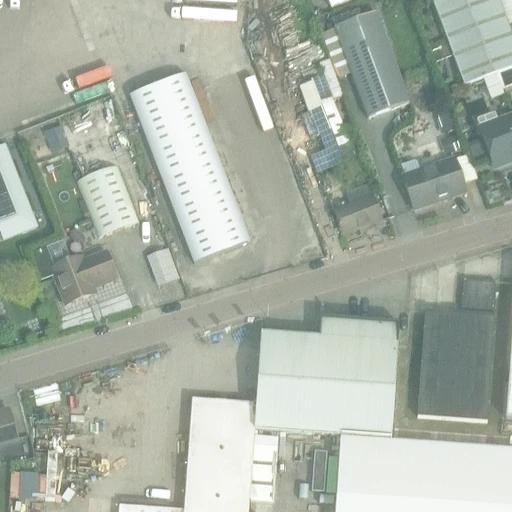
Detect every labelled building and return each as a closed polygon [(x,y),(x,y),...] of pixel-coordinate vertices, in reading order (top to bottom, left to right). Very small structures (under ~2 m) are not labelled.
[(496,76),(502,92),(511,88),(511,41),(496,0),(430,0),(464,88),(483,81),(489,97),(500,93),(494,77),(496,76)] [(337,80),(350,75),(367,120),(408,105),(375,15),(334,30),(334,32),(321,37),(337,80)] [(185,77),(128,98),(192,267),(249,245),(185,77)] [(299,87),(323,150),(324,152),(310,158),(316,174),(353,160),(321,78),(299,87)] [(4,89),(0,90),(0,114),(10,111),(4,89)] [(494,117),(476,124),(481,136),(487,151),(494,170),(511,163),(511,118),(508,120),(509,125),(498,129),(494,117)] [(457,136),(439,143),(444,157),(462,151),(457,136)] [(434,139),(416,145),(419,154),(437,149),(434,139)] [(37,230),(5,147),(0,148),(0,236),(3,243),(37,230)] [(413,163),(400,168),(404,179),(402,180),(406,193),(413,212),(464,195),(458,176),(453,162),(419,174),(416,164),(413,163)] [(76,184),(90,222),(97,241),(138,225),(117,169),(76,184)] [(381,223),(371,199),(333,214),(342,238),(381,223)] [(50,271),(57,289),(65,308),(95,297),(92,290),(116,282),(105,255),(82,264),(80,259),(50,271)] [(493,319),(494,305),(495,285),(463,283),(460,316),(424,313),(424,315),(417,420),(488,425),(495,319),(493,319)] [(305,341),(299,422),(390,429),(397,328),(320,322),(319,342),(305,341)] [(247,511),(252,455),(253,441),(253,432),(298,435),(299,422),(305,341),(260,338),(256,391),(255,407),(223,405),(191,403),(183,511),(162,511),(161,511),(162,503),(119,500),(119,509),(118,511),(247,511)] [(0,445),(16,441),(7,413),(0,415),(0,445)] [(299,422),(298,435),(389,441),(390,429),(299,422)] [(334,511),(454,511),(459,450),(340,441),(334,511)] [(511,511),(511,453),(459,450),(454,511),(511,511)]
